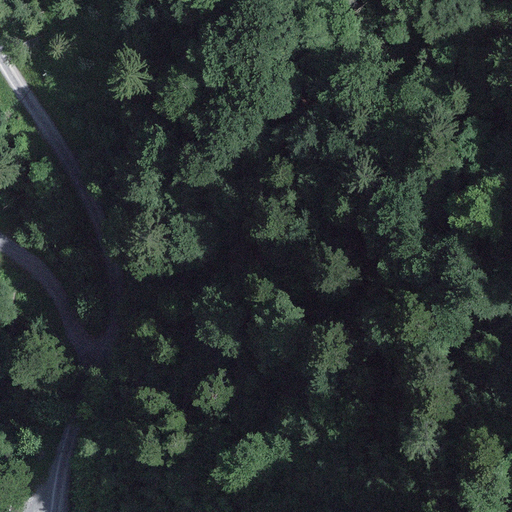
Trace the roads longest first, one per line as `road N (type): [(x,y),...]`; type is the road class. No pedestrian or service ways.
road 1 (track): [(62,511),(66,450),(116,289),(107,238),(0,52)]
road 2 (track): [(0,243),(34,269),(98,363)]
